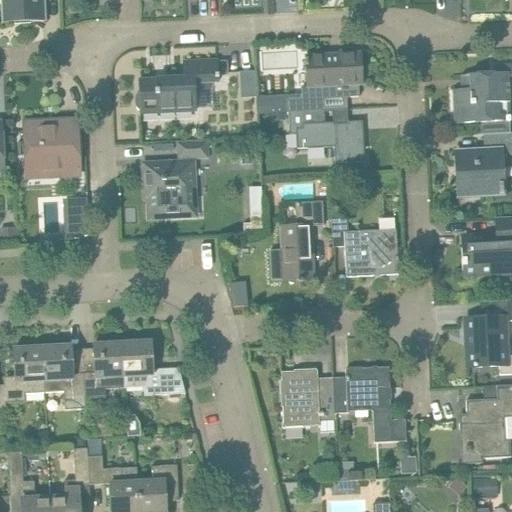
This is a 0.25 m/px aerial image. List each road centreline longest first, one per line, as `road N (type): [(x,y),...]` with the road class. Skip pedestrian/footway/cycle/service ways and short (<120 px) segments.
road 1 (residential): [(94,44),(131,35),(407,25)]
road 2 (residential): [(411,321),(419,280),(407,25)]
road 3 (residential): [(106,287),(94,44)]
road 4 (residential): [(213,330),(411,321)]
road 5 (residential): [(258,511),(213,330)]
road 6 (residential): [(213,330),(202,302),(183,287),(106,287)]
